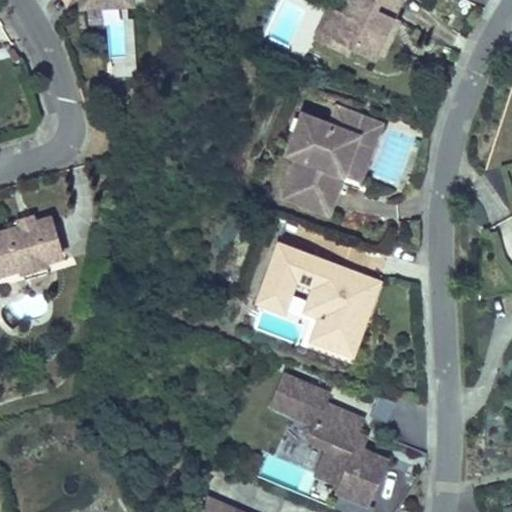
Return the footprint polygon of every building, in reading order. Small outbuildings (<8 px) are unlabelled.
[(387,31),(395,15),(401,0),(347,0),(343,11),(330,5),(320,27),(334,32),(328,44),(348,53),(354,40),(384,54),(393,34),(387,31)] [(393,34),(401,18),(395,15),(387,31),(393,34)] [(129,63),(115,65),(117,80),(141,79),(137,23),(127,24),(129,63)] [(328,44),(334,32),(320,27),(315,38),(328,44)] [(378,52),(354,40),(352,46),(375,57),(378,52)] [(342,173),(354,138),(371,144),(379,120),(334,104),(328,122),(300,111),(285,152),(296,156),(282,195),(328,211),(342,173)] [(358,178),(371,144),(354,138),(342,173),(358,178)] [(34,212),(21,216),(24,222),(37,217),(34,212)] [(24,222),(21,216),(10,220),(10,227),(0,229),(0,272),(24,265),(49,256),(65,250),(52,213),(37,217),(24,222)] [(367,315),(377,288),(358,281),(356,280),(355,280),(354,281),(353,281),(352,281),(351,282),(350,282),(350,284),(349,285),(340,282),(345,267),(277,243),(256,301),(285,311),(296,280),(313,286),(305,310),(320,315),(312,338),(342,348),(356,311),(367,315)] [(49,256),(24,265),(28,276),(53,267),(49,256)] [(380,280),(345,267),(340,282),(349,285),(350,284),(350,282),(351,282),(352,281),(353,281),(354,281),(355,280),(356,280),(358,281),(377,288),(380,280)] [(354,353),(367,315),(356,311),(342,348),(354,353)] [(360,450),(365,438),(361,436),(367,422),(328,406),(332,397),(287,377),(274,408),(318,427),(311,442),(326,449),(350,459),(338,485),(336,491),(369,506),(389,462),(360,450)] [(386,420),(394,402),(379,396),(371,414),(386,420)] [(338,485),(350,459),(326,449),(314,475),(338,485)] [(249,511),(206,494),(198,511),(249,511)]
